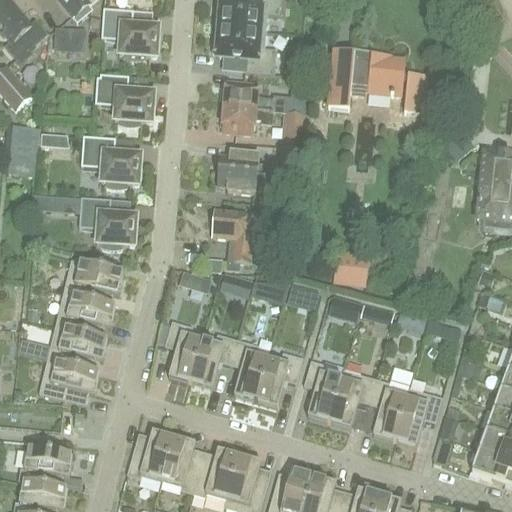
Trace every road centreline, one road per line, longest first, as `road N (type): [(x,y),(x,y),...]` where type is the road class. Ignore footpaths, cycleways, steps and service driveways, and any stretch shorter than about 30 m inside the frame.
road 1 (residential): [(126,400),(159,264),(185,0)]
road 2 (unclassified): [(511,508),(126,400)]
